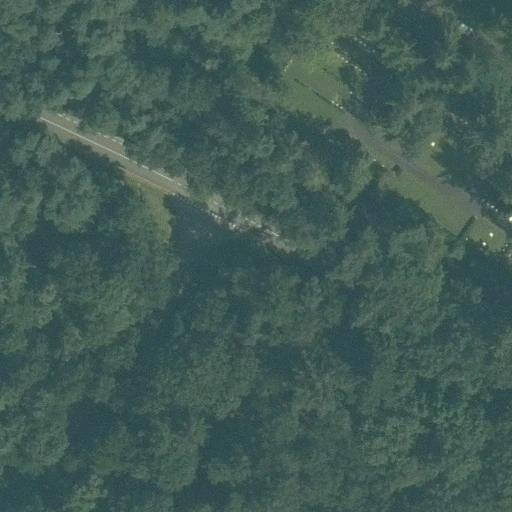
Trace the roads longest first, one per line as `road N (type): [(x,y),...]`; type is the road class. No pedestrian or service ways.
road 1 (secondary): [(511,366),(422,304),(216,205)]
road 2 (unknown): [(424,0),(349,119),(511,220)]
road 3 (secondary): [(216,205),(0,100)]
road 4 (residential): [(53,448),(184,264)]
